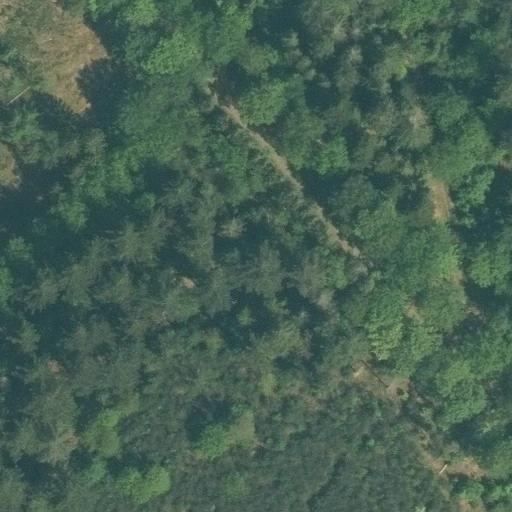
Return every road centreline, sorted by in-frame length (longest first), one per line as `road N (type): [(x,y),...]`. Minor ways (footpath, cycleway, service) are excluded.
road 1 (track): [(135,0),(511,439)]
road 2 (track): [(0,266),(297,0)]
road 3 (track): [(456,375),(464,315),(405,0)]
